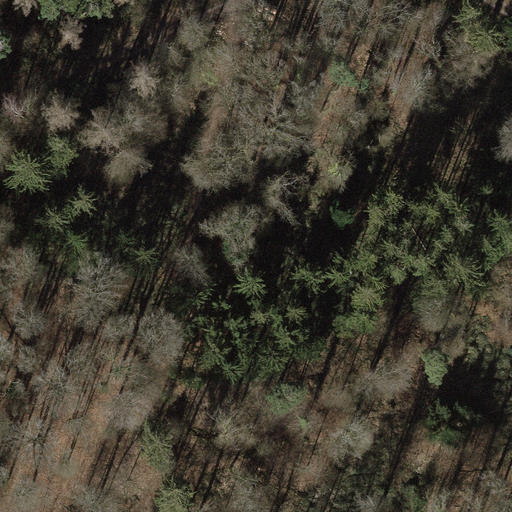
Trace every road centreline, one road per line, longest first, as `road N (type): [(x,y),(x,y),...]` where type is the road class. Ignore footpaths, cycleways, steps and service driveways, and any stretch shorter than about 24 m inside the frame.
road 1 (track): [(257,0),(212,118),(162,355),(104,511)]
road 2 (track): [(0,115),(237,0)]
